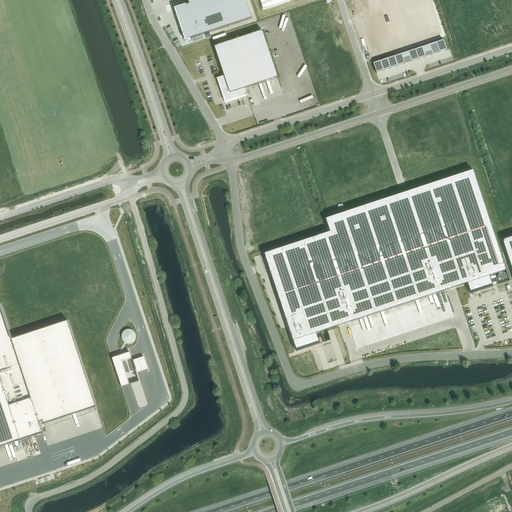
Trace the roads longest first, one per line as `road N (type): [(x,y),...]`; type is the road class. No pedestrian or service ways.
road 1 (unclassified): [(511,352),(397,359),(300,386),(290,380),(240,249),(230,159)]
road 2 (unclassified): [(129,191),(186,399),(112,464),(36,498),(27,511)]
road 3 (motorway): [(511,413),(213,511)]
road 4 (secondary): [(175,186),(258,434)]
road 5 (secondary): [(268,431),(184,184)]
road 6 (motorway): [(269,511),(511,432)]
road 7 (motorway): [(511,401),(370,418),(281,440)]
road 8 (motorway): [(356,511),(511,445)]
road 9 (unclassified): [(145,0),(225,146)]
road 10 (secondary): [(110,0),(166,155)]
road 11 (secondary): [(174,153),(118,0)]
road 12 (unclassified): [(371,95),(225,146)]
road 13 (unclassified): [(230,159),(377,113)]
road 14 (unclassified): [(511,49),(371,95)]
road 15 (unclassified): [(377,113),(511,67)]
road 16 (motorway): [(253,451),(172,483),(127,511)]
road 17 (unclassified): [(0,239),(129,191)]
road 18 (unclassified): [(126,179),(0,217)]
